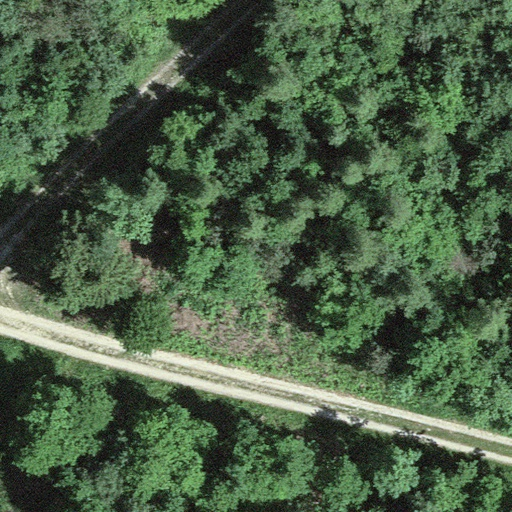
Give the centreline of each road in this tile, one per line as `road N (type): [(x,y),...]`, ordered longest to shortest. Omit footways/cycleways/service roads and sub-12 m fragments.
road 1 (track): [(511,458),(0,329)]
road 2 (track): [(0,249),(239,0)]
